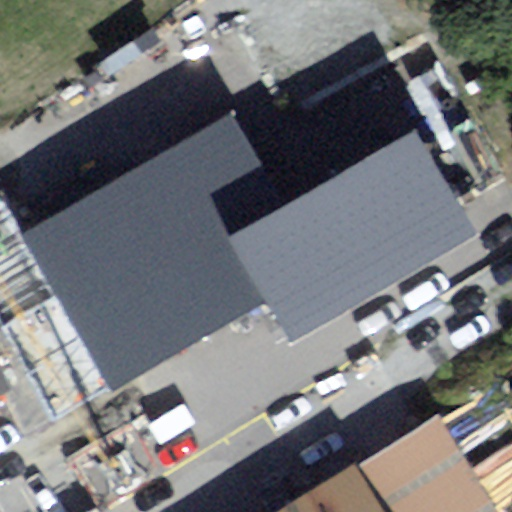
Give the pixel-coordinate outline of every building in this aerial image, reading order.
[(417,119),(464,190),(495,169),(448,98),(417,119)] [(424,118),(275,178),(324,301),(474,240),(424,118)] [(0,312),(51,284),(27,242),(49,229),(18,177),(0,187),(0,312)] [(0,355),(0,408),(20,400),(0,355)] [(385,511),(360,471),(293,511),(385,511)]
